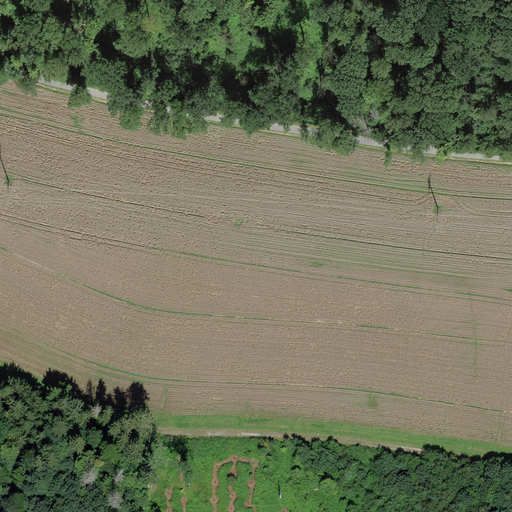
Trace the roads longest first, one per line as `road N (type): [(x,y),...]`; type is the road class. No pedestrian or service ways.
road 1 (track): [(511,156),(155,105),(0,67)]
road 2 (track): [(0,397),(31,413),(370,443),(511,466)]
